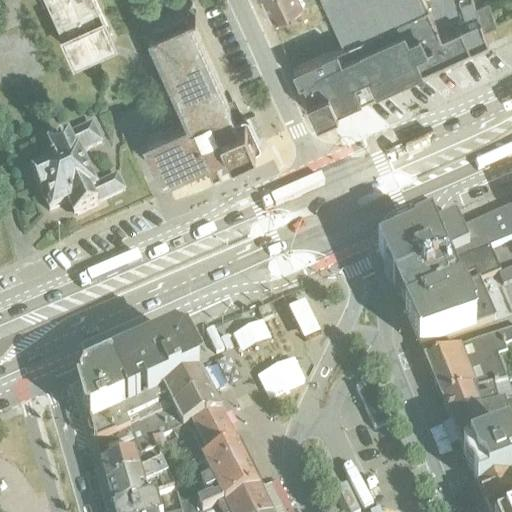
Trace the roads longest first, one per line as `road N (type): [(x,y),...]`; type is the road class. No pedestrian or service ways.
road 1 (primary): [(326,187),(0,320)]
road 2 (primary): [(47,350),(339,221)]
road 3 (tertiary): [(452,511),(384,345),(385,316),(358,275)]
road 4 (tertiary): [(358,275),(346,333),(290,450),(307,511)]
road 5 (residential): [(326,187),(239,0)]
road 6 (primary): [(511,100),(326,187)]
road 7 (primary): [(339,221),(379,212),(511,150)]
road 8 (tertiary): [(91,511),(47,350)]
